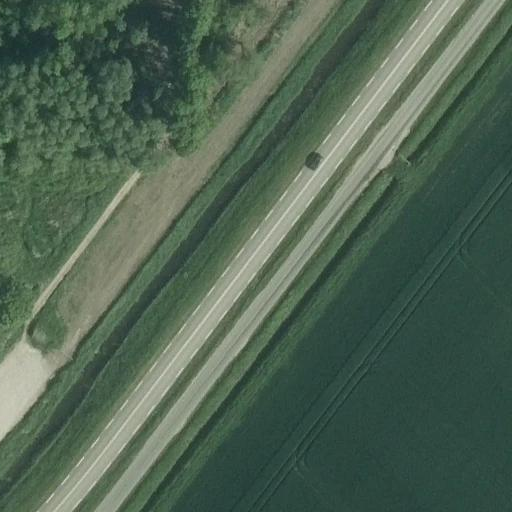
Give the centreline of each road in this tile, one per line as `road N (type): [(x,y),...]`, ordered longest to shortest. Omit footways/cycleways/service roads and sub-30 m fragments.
road 1 (secondary): [(56,511),(451,0)]
road 2 (unclassified): [(106,511),(497,0)]
